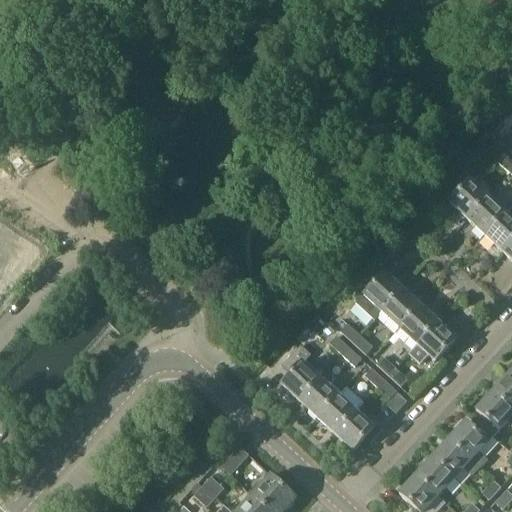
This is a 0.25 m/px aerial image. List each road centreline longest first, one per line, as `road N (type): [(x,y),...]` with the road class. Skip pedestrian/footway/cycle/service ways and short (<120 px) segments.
road 1 (residential): [(175,357),(178,312),(115,253),(74,261),(0,345)]
road 2 (residential): [(349,511),(511,334)]
road 3 (tertiary): [(349,511),(175,357)]
road 4 (tertiary): [(175,357),(144,369),(14,511)]
